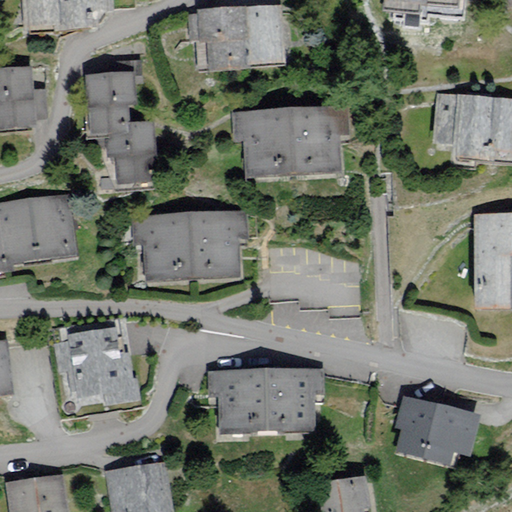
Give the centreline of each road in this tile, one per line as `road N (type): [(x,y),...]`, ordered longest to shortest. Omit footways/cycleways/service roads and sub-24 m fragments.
road 1 (residential): [(246,339),(175,352),(145,426),(0,460)]
road 2 (unknown): [(445,377),(405,305),(416,234),(455,177),(511,133)]
road 3 (residential): [(0,176),(46,149),(72,51),(181,0)]
road 4 (residential): [(511,386),(246,339)]
road 5 (residential): [(246,339),(172,320),(0,315)]
